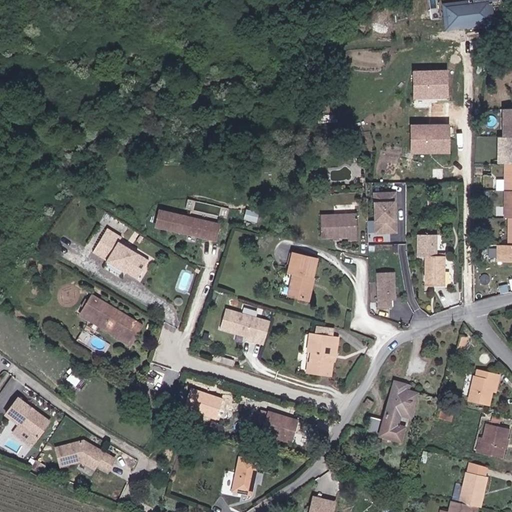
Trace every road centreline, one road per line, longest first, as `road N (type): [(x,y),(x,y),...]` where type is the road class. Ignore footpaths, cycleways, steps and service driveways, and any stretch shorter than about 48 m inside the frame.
road 1 (residential): [(157,511),(135,502),(145,457),(0,358)]
road 2 (residential): [(351,408),(166,349)]
road 3 (residential): [(469,310),(391,343),(351,408)]
road 4 (residential): [(351,408),(317,466),(256,511)]
